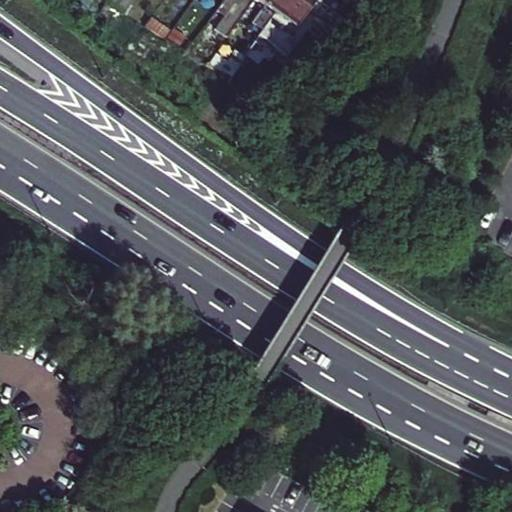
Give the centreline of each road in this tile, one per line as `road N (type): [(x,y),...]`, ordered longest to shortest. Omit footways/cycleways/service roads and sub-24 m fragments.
road 1 (primary): [(511,372),(382,296),(0,27)]
road 2 (trunk): [(511,397),(383,330),(0,85)]
road 3 (trunk): [(0,144),(475,437)]
road 4 (primary): [(0,170),(362,383),(475,437)]
